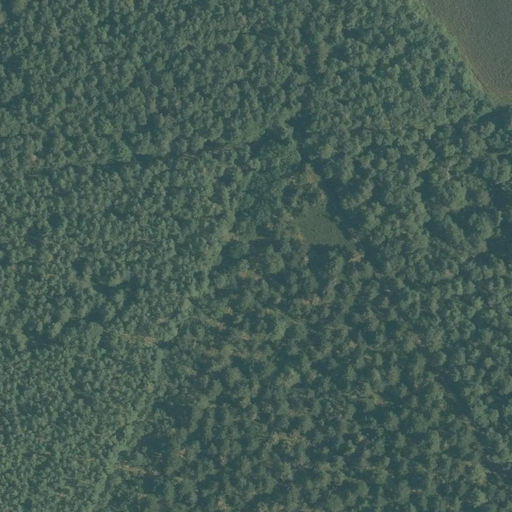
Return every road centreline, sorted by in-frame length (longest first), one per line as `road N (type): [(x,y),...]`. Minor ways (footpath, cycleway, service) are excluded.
road 1 (track): [(310,151),(136,511)]
road 2 (track): [(511,489),(310,151)]
road 3 (track): [(304,142),(0,174)]
road 4 (track): [(304,142),(511,116)]
road 5 (track): [(304,142),(307,0)]
